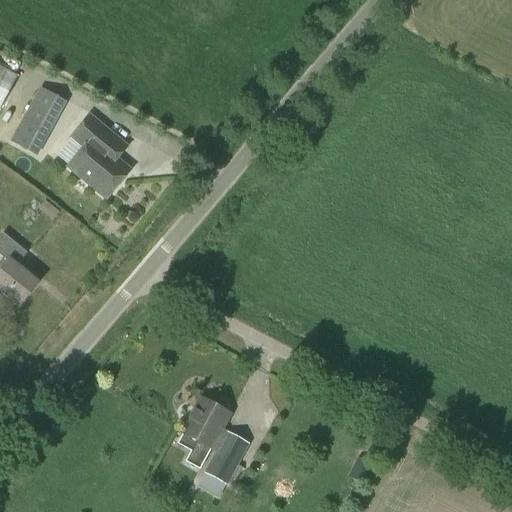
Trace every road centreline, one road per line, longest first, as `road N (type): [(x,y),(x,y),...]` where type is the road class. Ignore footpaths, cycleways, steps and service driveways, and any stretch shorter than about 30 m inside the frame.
road 1 (unclassified): [(511,470),(142,276)]
road 2 (unclassified): [(142,276),(380,0)]
road 3 (unclassified): [(0,439),(142,276)]
